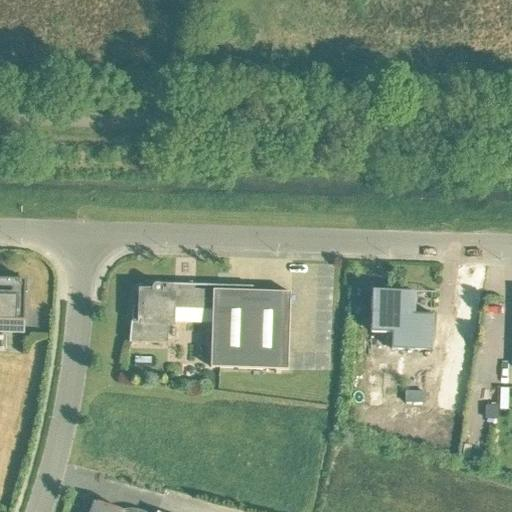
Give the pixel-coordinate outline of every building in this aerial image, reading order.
[(0,334),(24,335),(25,281),(0,280),(0,334)] [(152,290),(151,293),(141,293),(140,309),(134,309),(134,308),(132,308),(129,344),(131,344),(167,345),(168,326),(172,326),(172,310),(212,311),(210,369),(288,372),(327,374),(329,289),(290,288),(290,294),(252,293),(252,288),(157,285),(156,285),(154,286),(153,287),(152,288),(152,289),(152,290)] [(391,351),(431,352),(432,315),(413,315),(414,293),(371,292),(370,334),(391,335),(391,351)] [(485,420),(497,420),(497,409),(486,408),(485,420)] [(121,511),(97,503),(93,511),(121,511)]
